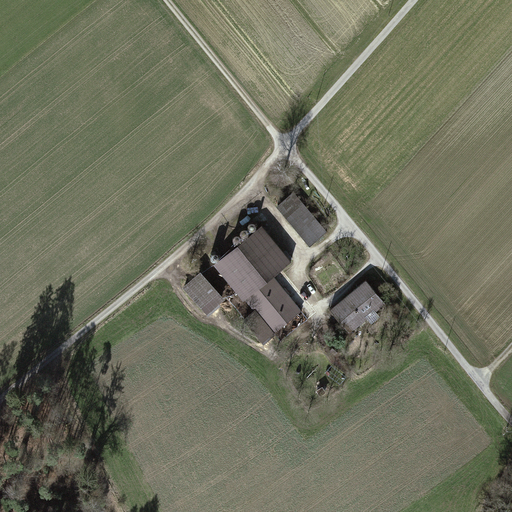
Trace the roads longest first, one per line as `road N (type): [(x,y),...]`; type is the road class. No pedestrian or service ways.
road 1 (track): [(0,403),(198,235),(286,142)]
road 2 (track): [(511,415),(286,142)]
road 3 (track): [(286,142),(410,0)]
road 4 (track): [(286,142),(170,0)]
